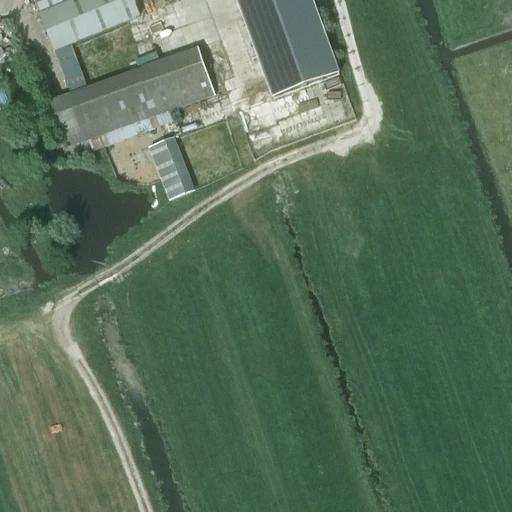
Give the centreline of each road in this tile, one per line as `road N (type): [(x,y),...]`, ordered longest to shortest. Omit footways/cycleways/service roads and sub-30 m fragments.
road 1 (track): [(62,300),(272,167),(373,127),(339,0)]
road 2 (track): [(62,300),(71,346),(145,511)]
road 3 (track): [(511,176),(451,0)]
